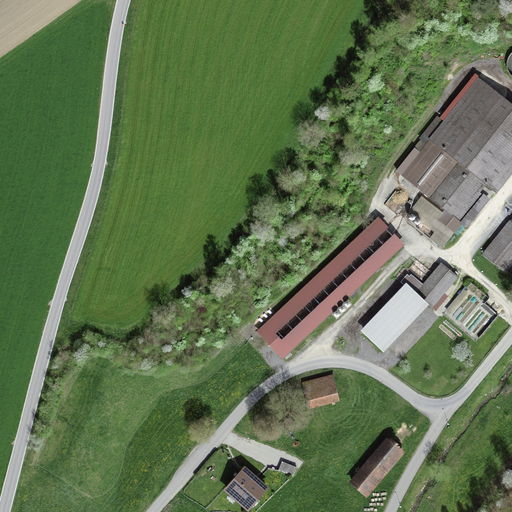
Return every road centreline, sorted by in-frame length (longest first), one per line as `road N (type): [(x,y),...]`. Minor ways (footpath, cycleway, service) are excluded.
road 1 (tertiary): [(3,511),(91,202),(126,0)]
road 2 (unclassified): [(444,418),(363,366),(300,367),(252,398),(154,511)]
